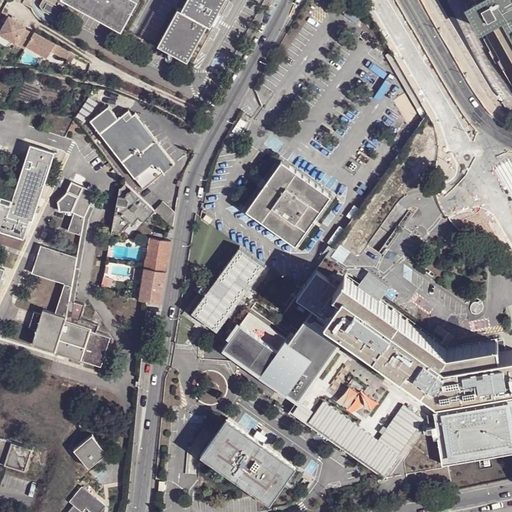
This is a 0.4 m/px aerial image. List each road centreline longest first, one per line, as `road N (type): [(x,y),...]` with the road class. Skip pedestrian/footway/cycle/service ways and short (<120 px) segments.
road 1 (residential): [(288,0),(195,176),(139,511)]
road 2 (tertiary): [(447,119),(380,0)]
